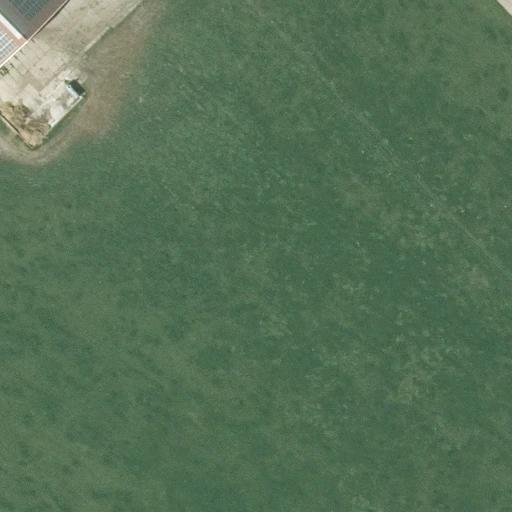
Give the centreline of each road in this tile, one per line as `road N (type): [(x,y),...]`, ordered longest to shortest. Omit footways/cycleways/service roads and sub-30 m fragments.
road 1 (track): [(0,254),(30,264),(174,139),(189,111),(189,62),(163,34),(115,5)]
road 2 (track): [(23,105),(121,0)]
